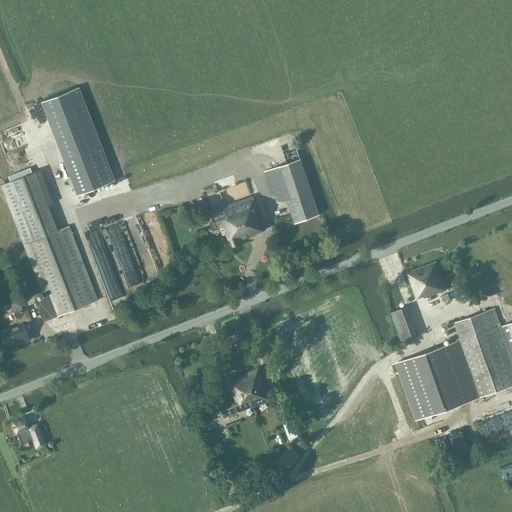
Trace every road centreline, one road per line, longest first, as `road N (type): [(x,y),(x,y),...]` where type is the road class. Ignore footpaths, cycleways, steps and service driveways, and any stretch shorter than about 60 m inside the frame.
road 1 (tertiary): [(0,399),(511,200)]
road 2 (track): [(0,53),(104,305),(67,329)]
road 3 (track): [(386,248),(425,345),(368,374),(291,479)]
road 4 (track): [(476,414),(291,479),(226,511)]
